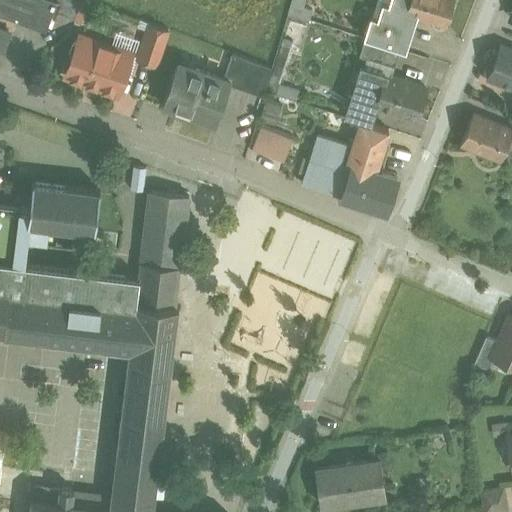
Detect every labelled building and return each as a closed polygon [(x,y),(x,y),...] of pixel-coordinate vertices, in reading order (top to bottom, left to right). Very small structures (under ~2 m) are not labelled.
[(0,0),(0,6),(18,13),(17,16),(46,26),(51,11),(55,0),(0,0)] [(55,0),(51,11),(74,20),(81,0),(55,0)] [(306,0),(292,0),(289,12),(311,18),(314,9),(305,6),(306,0)] [(397,16),(383,11),(380,20),(373,17),(366,38),(401,49),(404,50),(415,16),(446,26),(453,0),(409,0),(408,2),(402,0),(397,16)] [(168,32),(148,26),(137,58),(157,64),(168,32)] [(132,54),(79,36),(78,40),(73,42),(70,51),(72,56),(66,76),(118,94),(132,54)] [(401,49),(366,38),(360,56),(395,68),(401,49)] [(511,49),(501,45),(488,77),(506,85),(511,87),(511,49)] [(281,47),(267,91),(276,94),(291,50),(281,47)] [(271,68),(232,53),(223,78),(230,80),(228,85),(262,97),(271,68)] [(223,78),(177,62),(162,105),(214,123),(228,85),(230,80),(223,78)] [(426,87),(362,66),(345,116),(361,120),(370,123),(376,104),(416,117),(426,87)] [(511,131),(511,127),(474,112),(460,144),(500,161),(511,131)] [(370,123),(361,120),(353,145),(317,134),(302,183),(342,196),(341,197),(386,211),(397,177),(375,170),(388,129),(370,123)] [(293,140),(261,127),(252,149),(284,162),(293,140)] [(146,168),(134,167),(131,189),(144,191),(146,168)] [(150,191),(139,277),(25,263),(28,242),(47,245),(49,226),(95,232),(101,190),(32,181),(29,210),(20,209),(20,207),(0,204),(0,332),(4,333),(4,334),(115,347),(115,351),(130,352),(112,497),(103,495),(102,509),(73,506),(75,490),(34,485),(30,511),(153,511),(179,308),(176,308),(189,196),(150,191)] [(356,254),(237,205),(209,273),(328,322),(356,254)] [(511,317),(510,317),(499,342),(493,356),(494,357),(511,364),(511,317)] [(486,337),(475,364),(488,370),(494,357),(493,356),(499,342),(486,337)] [(381,459),(316,468),(321,505),(386,496),(381,459)]
